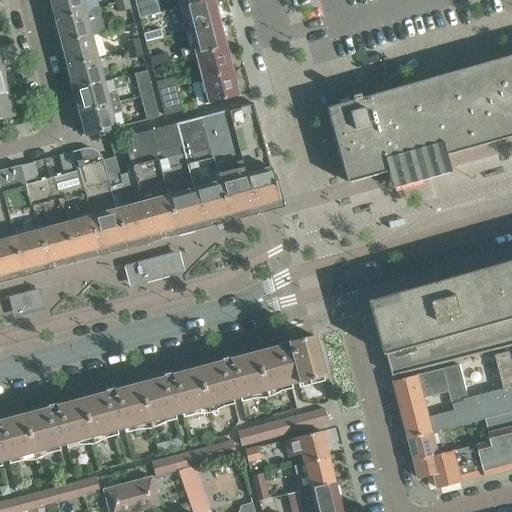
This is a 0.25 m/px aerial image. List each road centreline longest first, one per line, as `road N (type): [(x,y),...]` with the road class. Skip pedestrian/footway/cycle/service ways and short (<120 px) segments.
road 1 (tertiary): [(0,370),(337,277)]
road 2 (residential): [(399,511),(337,277)]
road 3 (residential): [(0,150),(53,128),(24,0)]
road 4 (tertiary): [(337,277),(511,226)]
